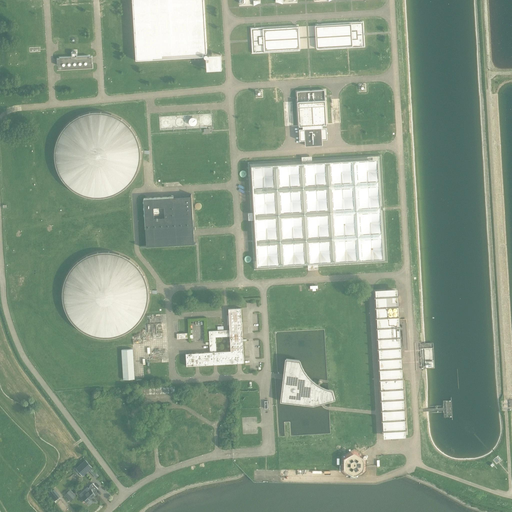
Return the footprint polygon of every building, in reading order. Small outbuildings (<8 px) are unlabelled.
[(204,0),(132,0),(136,61),(204,57),(204,56),(205,57),(205,58),(206,58),(207,71),(222,70),(222,69),(221,55),(209,55),(208,55),(208,54),(207,54),(206,54),(206,53),(207,53),(204,0)] [(363,22),(360,22),(317,25),(317,26),(315,26),(317,49),(318,48),(318,50),(365,47),(363,22)] [(299,50),(300,49),(299,27),(298,27),(297,26),(251,28),(252,53),(299,51),(299,50)] [(77,52),(75,52),(72,52),(72,57),(60,57),(60,59),(57,59),(58,71),(93,69),(92,57),(90,57),(90,56),(77,56),(77,52)] [(325,90),(297,92),(299,127),(303,126),(303,129),(299,129),(300,141),(305,140),(306,146),(322,145),(322,140),(328,139),(327,128),(323,128),(323,125),(327,125),(325,90)] [(55,153),(55,155),(55,157),(55,159),(55,161),(55,163),(56,164),(56,166),(57,168),(57,170),(58,171),(59,173),(59,175),(60,176),(61,178),(62,180),(63,181),(64,183),(66,184),(67,185),(68,187),(70,188),(71,189),(73,190),(74,191),(76,192),(77,193),(79,194),(81,195),(82,195),(84,196),(86,197),(88,197),(89,197),(91,198),(93,198),(95,198),(97,198),(99,198),(101,198),(102,198),(104,198),(106,197),(108,197),(110,197),(112,196),(113,195),(115,195),(117,194),(118,193),(120,192),(121,191),(123,190),(125,189),(126,188),(127,187),(129,185),(130,184),(131,183),(132,181),(133,180),(134,178),(135,176),(136,175),(137,173),(138,171),(138,170),(139,168),(140,166),(140,164),(140,163),(141,161),(141,159),(141,157),(141,155),(141,153),(141,151),(141,150),(140,148),(140,146),(140,144),(139,142),(138,141),(138,139),(137,137),(136,136),(135,134),(134,132),(133,131),(132,129),(131,128),(130,126),(129,125),(127,124),(126,122),(125,121),(123,120),(121,119),(120,118),(118,117),(117,116),(115,116),(113,115),(111,114),(110,114),(108,113),(106,113),(104,113),(102,112),(101,112),(99,112),(97,112),(95,112),(93,112),(91,113),(89,113),(88,113),(86,114),(84,114),(82,115),(81,116),(79,116),(77,117),(76,118),(74,119),(73,120),(71,121),(70,123),(68,124),(67,125),(66,126),(64,128),(63,129),(62,131),(61,132),(60,134),(59,136),(59,137),(58,139),(57,141),(57,142),(56,144),(56,146),(55,148),(55,150),(55,151),(55,153)] [(254,270),(388,263),(385,210),(385,208),(382,155),(248,163),(254,270)] [(192,194),(191,194),(191,196),(174,197),(144,198),(145,228),(146,228),(147,246),(141,246),(141,247),(196,244),(196,243),(194,243),(193,219),(192,194)] [(63,293),(63,295),(63,297),(63,299),(63,301),(63,302),(64,304),(64,306),(65,308),(65,310),(66,311),(67,313),(67,315),(68,316),(69,318),(70,319),(71,321),(72,322),(74,324),(75,325),(76,326),(78,328),(79,329),(81,330),(82,331),(84,332),(85,333),(87,334),(89,335),(90,335),(92,336),(94,336),(96,337),(97,337),(99,338),(101,338),(103,338),(105,338),(107,338),(109,338),(110,338),(112,338),(114,337),(116,337),(118,336),(119,336),(121,335),(123,335),(125,334),(126,333),(128,332),(129,331),(131,330),(132,329),(134,328),(135,326),(137,325),(138,324),(139,322),(140,321),(141,319),(142,318),(143,316),(144,315),(145,313),(146,311),(146,310),(147,308),(147,306),(148,304),(148,302),(149,301),(149,299),(149,297),(149,295),(149,293),(149,291),(149,289),(148,288),(148,286),(147,284),(147,282),(146,280),(146,279),(145,277),(144,275),(143,274),(142,272),(141,271),(140,269),(139,268),(138,266),(137,265),(135,264),(134,262),(132,261),(131,260),(129,259),(128,258),(126,257),(125,256),(123,255),(121,255),(119,254),(118,254),(116,253),(114,253),(112,252),(110,252),(109,252),(107,252),(105,252),(103,252),(101,252),(99,252),(97,253),(96,253),(94,254),(92,254),(90,255),(89,255),(87,256),(85,257),(84,258),(82,259),(81,260),(79,261),(78,262),(76,263),(75,265),(74,266),(72,268),(71,269),(70,271),(69,272),(68,274),(67,275),(67,277),(66,279),(65,280),(65,282),(64,284),(64,286),(63,288),(63,289),(63,291),(63,293)] [(403,388),(403,378),(404,378),(403,378),(402,368),(403,368),(403,367),(402,368),(402,358),(403,358),(403,357),(402,357),(401,347),(402,347),(401,347),(400,337),(402,337),(401,337),(400,337),(400,327),(401,327),(401,326),(400,326),(399,317),(400,317),(400,316),(399,316),(399,306),(400,306),(399,306),(398,296),(399,296),(399,295),(398,296),(398,289),(375,290),(376,297),(375,297),(376,297),(376,307),(375,307),(375,308),(376,308),(377,317),(376,317),(376,318),(377,318),(378,328),(376,328),(378,328),(378,338),(377,338),(377,339),(378,338),(379,348),(378,348),(378,349),(379,349),(379,359),(378,359),(379,359),(380,369),(379,369),(380,369),(380,379),(379,379),(379,380),(381,380),(381,389),(380,389),(380,390),(381,390),(382,400),(381,400),(382,400),(382,410),(381,410),(381,411),(382,410),(383,420),(382,420),(382,421),(383,421),(383,431),(382,431),(383,431),(384,438),(406,437),(406,430),(407,430),(407,429),(406,429),(405,419),(406,419),(405,419),(405,409),(406,409),(405,409),(404,399),(405,399),(405,398),(404,398),(403,389),(404,389),(404,388),(403,388)] [(187,366),(244,363),(241,308),(229,309),(230,330),(218,331),(209,331),(210,352),(186,354),(187,366)] [(133,349),(122,350),(124,380),(135,379),(133,349)] [(281,402),(309,405),(314,406),(336,400),(333,390),(332,391),(326,389),(321,387),(320,386),(317,384),(316,384),(312,380),(308,376),(304,371),(302,366),(299,360),(300,360),(286,358),(281,402)] [(142,396),(173,394),(173,393),(175,392),(175,388),(173,388),(173,387),(141,389),(142,396)] [(370,460),(372,459),(370,456),(369,457),(368,457),(367,458),(367,459),(358,454),(347,459),(347,471),(357,477),(368,471),(368,461),(369,461),(370,461),(370,460)] [(83,475),(92,467),(86,461),(77,468),(83,475)] [(87,503),(90,500),(96,495),(98,493),(96,491),(98,489),(93,483),(90,486),(88,488),(90,490),(82,497),(85,500),(87,503)] [(55,496),(57,493),(54,490),(49,494),(55,501),(58,499),(55,496)]
